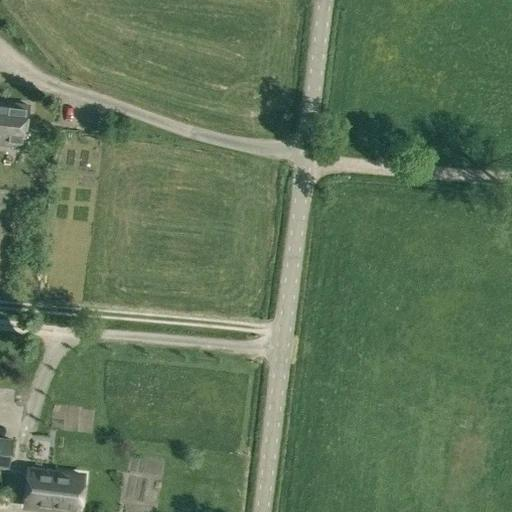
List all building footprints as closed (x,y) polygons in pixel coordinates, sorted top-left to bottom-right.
[(28,106),(0,102),(0,144),(23,147),(28,106)] [(114,120),(112,108),(88,112),(90,123),(114,120)] [(0,438),(0,466),(7,468),(10,440),(0,438)] [(155,511),(156,448),(120,448),(119,511),(155,511)] [(56,473),(28,470),(24,506),(51,509),(56,473)] [(51,509),(75,511),(78,511),(83,476),(56,473),(51,509)]
